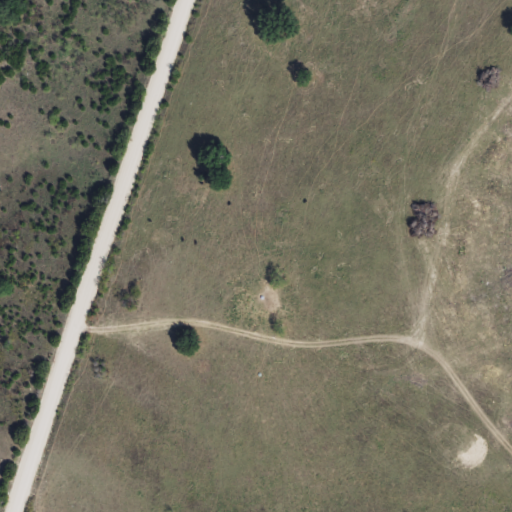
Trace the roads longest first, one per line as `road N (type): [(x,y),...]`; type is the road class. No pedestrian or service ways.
road 1 (residential): [(12,511),(179,0)]
road 2 (track): [(71,328),(198,328),(404,345),(511,410)]
